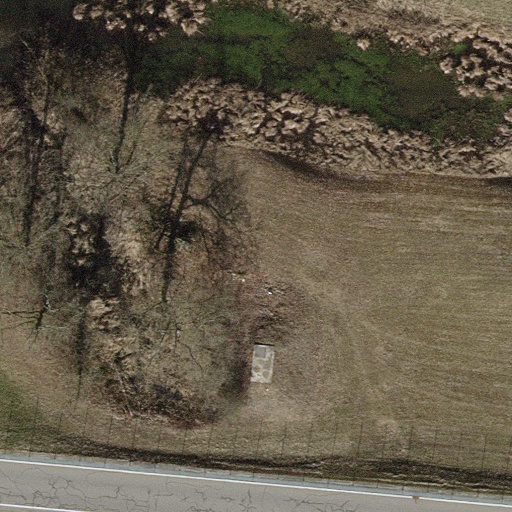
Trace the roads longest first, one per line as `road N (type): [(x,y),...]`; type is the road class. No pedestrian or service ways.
road 1 (track): [(0,337),(68,430),(118,442),(226,448),(361,431),(462,445)]
road 2 (track): [(511,449),(462,445),(435,419),(418,389),(437,330)]
